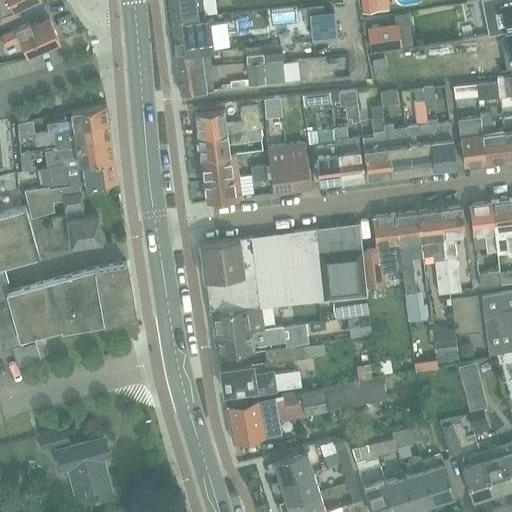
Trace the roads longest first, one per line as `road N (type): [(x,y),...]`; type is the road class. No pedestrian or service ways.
road 1 (residential): [(210,223),(511,175)]
road 2 (secondary): [(155,230),(187,413),(218,511)]
road 3 (secondary): [(134,3),(155,230)]
